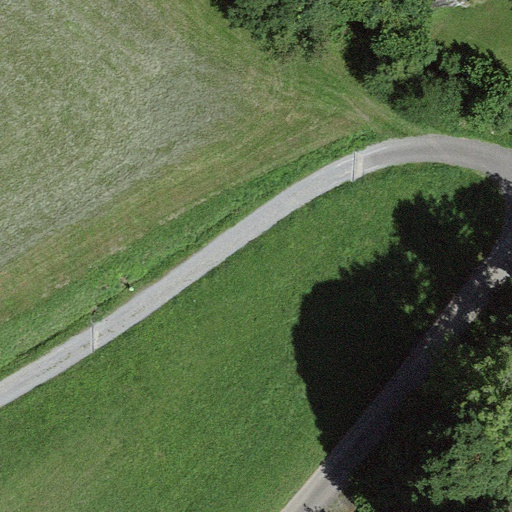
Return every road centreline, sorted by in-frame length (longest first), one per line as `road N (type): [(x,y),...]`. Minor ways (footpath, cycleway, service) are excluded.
road 1 (track): [(0,398),(315,185),(377,158),(426,149),(511,169)]
road 2 (track): [(511,249),(305,511)]
